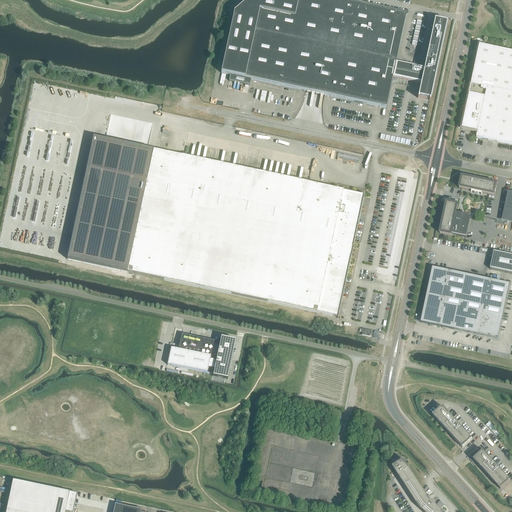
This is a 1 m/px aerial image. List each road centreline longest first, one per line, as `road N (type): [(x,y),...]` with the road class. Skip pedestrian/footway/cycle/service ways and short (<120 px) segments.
road 1 (unclassified): [(390,362),(0,278)]
road 2 (unclassified): [(212,110),(434,158)]
road 3 (unknown): [(371,145),(354,177),(307,153),(179,124)]
road 4 (tertiary): [(484,511),(395,413),(390,377)]
road 5 (tertiary): [(396,345),(431,182)]
road 6 (unknown): [(374,173),(397,178),(379,263),(354,268),(357,247)]
road 7 (tertiary): [(442,130),(470,0)]
